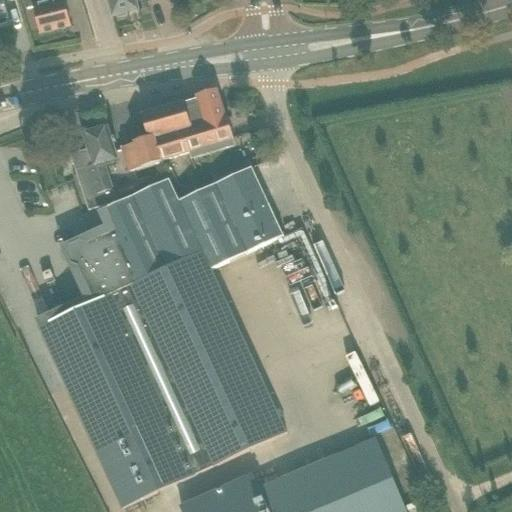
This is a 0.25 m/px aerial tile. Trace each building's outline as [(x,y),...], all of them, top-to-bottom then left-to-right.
[(23,0),(26,11),(33,9),(40,36),(71,28),(64,0),(23,0)] [(107,0),(113,17),(137,10),(134,0),(107,0)] [(198,101),(183,105),(143,117),(150,139),(121,148),(129,173),(189,155),(191,161),(235,148),(226,118),(225,118),(217,92),(197,98),(198,101)] [(96,128),(94,132),(82,135),(87,151),(71,156),(88,211),(117,202),(105,164),(118,160),(116,153),(118,153),(114,139),(111,139),(108,127),(104,128),(101,127),(96,128)] [(95,303),(39,328),(123,510),(286,435),(211,272),(284,238),(252,169),(179,202),(169,180),(106,210),(116,232),(88,245),(80,242),(69,247),(66,254),(71,265),(79,268),(95,303)] [(406,511),(376,440),(259,489),(253,475),(183,507),(182,511),(406,511)]
